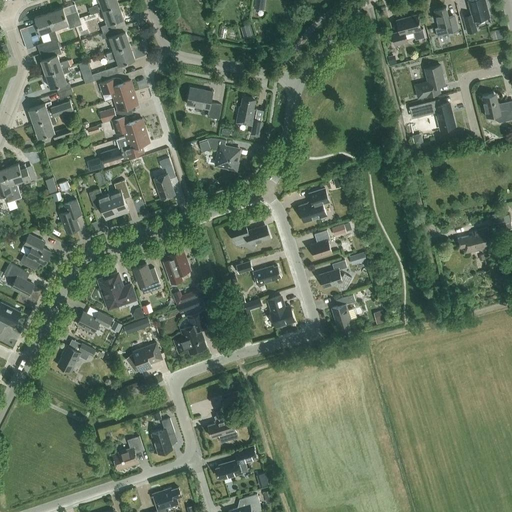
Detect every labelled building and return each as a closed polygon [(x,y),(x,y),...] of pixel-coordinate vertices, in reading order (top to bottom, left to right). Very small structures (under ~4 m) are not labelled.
[(100,0),(101,3),(88,7),(91,14),(103,9),(103,10),(119,4),(117,0),(100,0)] [(254,0),(254,8),(264,9),(265,0),(254,0)] [(474,20),(490,16),(485,0),(468,0),(472,14),(463,17),(468,32),(477,30),(474,20)] [(104,32),(117,28),(115,22),(124,19),(119,4),(103,10),(108,24),(102,26),(104,32)] [(458,29),(455,17),(454,12),(448,14),(446,6),(434,9),(439,26),(435,27),(437,36),(449,33),(448,32),(458,29)] [(76,26),(74,19),(72,13),(67,15),(64,8),(50,12),(55,28),(69,24),(70,28),(76,26)] [(59,41),(55,28),(50,12),(35,17),(41,33),(48,31),(53,43),(59,41)] [(405,34),(414,31),(416,39),(424,36),(423,29),(421,29),(417,14),(397,19),(400,31),(392,33),(395,45),(407,41),(405,34)] [(36,44),(29,25),(20,28),(27,47),(36,44)] [(115,51),(131,45),(126,30),(119,33),(117,28),(104,32),(106,38),(110,36),(115,51)] [(250,29),(242,31),(244,38),(252,35),(250,29)] [(131,45),(115,51),(107,54),(109,59),(117,57),(119,65),(136,60),(131,45)] [(62,68),(74,64),(72,58),(68,60),(68,59),(60,62),(58,55),(62,53),(60,47),(47,52),(48,57),(41,59),(46,74),(62,68)] [(388,55),(390,65),(397,63),(395,54),(388,55)] [(425,68),(428,81),(415,84),(418,97),(437,92),(436,86),(445,84),(440,65),(425,68)] [(56,86),(58,93),(72,88),(70,82),(67,83),(62,68),(46,74),(51,88),(56,86)] [(95,80),(108,76),(106,70),(93,74),(95,80)] [(112,90),(114,97),(134,91),(131,79),(117,84),(115,77),(99,82),(102,92),(112,90)] [(219,118),(222,104),(211,102),(213,91),(190,87),(187,104),(209,108),(207,116),(219,118)] [(73,94),(72,88),(58,93),(60,98),(73,94)] [(134,91),(114,97),(118,109),(138,103),(134,91)] [(499,121),(511,118),(511,102),(499,105),(496,93),(482,96),(487,117),(491,116),(499,121)] [(253,109),(255,99),(243,97),(241,106),(240,106),(237,121),(251,124),(254,109),(253,109)] [(433,113),(436,111),(441,129),(455,125),(449,102),(440,104),(438,98),(425,102),(428,113),(433,113)] [(51,110),(48,111),(46,104),(29,109),(34,124),(55,117),(55,116),(73,110),(70,100),(50,107),(51,110)] [(422,101),(407,103),(409,111),(423,109),(422,101)] [(117,117),(114,107),(100,111),(103,121),(117,117)] [(124,130),(126,136),(146,129),(143,118),(128,122),(126,115),(112,119),(116,132),(124,130)] [(55,132),(52,123),(57,122),(55,117),(34,124),(39,137),(53,133),(55,139),(73,133),(71,127),(55,132)] [(263,120),(253,118),(250,134),(260,135),(263,120)] [(87,127),(89,133),(100,130),(98,124),(87,127)] [(221,133),(229,135),(231,129),(222,127),(221,133)] [(126,136),(129,147),(122,150),(120,146),(100,152),(104,165),(121,160),(120,157),(123,156),(124,157),(145,151),(142,143),(150,141),(146,129),(126,136)] [(237,161),(239,148),(224,146),(226,140),(213,137),(211,137),(198,141),(202,151),(211,148),(219,149),(216,164),(229,167),(228,168),(237,170),(238,162),(237,161)] [(176,176),(172,164),(169,157),(159,160),(162,167),(165,166),(167,173),(154,178),(161,198),(175,193),(169,178),(176,176)] [(19,163),(4,168),(15,199),(22,197),(16,182),(24,179),(25,182),(31,180),(27,166),(21,168),(19,163)] [(9,201),(15,199),(4,168),(0,169),(0,196),(7,194),(9,201)] [(101,169),(95,172),(100,186),(107,183),(101,169)] [(50,191),(58,188),(53,175),(46,178),(50,191)] [(333,177),(336,187),(343,185),(340,175),(333,177)] [(116,190),(109,193),(117,214),(128,210),(124,198),(131,196),(125,179),(114,183),(116,190)] [(61,190),(70,188),(68,180),(59,183),(61,190)] [(323,203),(329,201),(325,187),(309,192),(312,201),(299,205),(301,213),(302,213),(305,221),(318,217),(319,217),(327,215),(323,203)] [(117,214),(109,193),(102,195),(100,188),(89,192),(95,209),(101,207),(106,218),(117,214)] [(52,194),(54,201),(61,199),(59,192),(52,194)] [(81,213),(76,199),(64,203),(67,211),(60,213),(67,232),(79,228),(75,215),(81,213)] [(503,215),(491,218),(493,227),(497,226),(499,234),(508,232),(503,215)] [(256,241),(269,237),(265,225),(248,230),(245,222),(230,227),(234,240),(247,236),(248,240),(247,242),(254,246),(256,241)] [(332,227),(335,235),(347,231),(344,223),(332,227)] [(466,252),(492,246),(488,227),(471,231),(472,234),(457,238),(460,248),(464,246),(466,252)] [(311,244),(315,257),(332,251),(328,240),(330,239),(327,229),(315,233),(317,242),(311,244)] [(35,268),(39,261),(45,263),(51,251),(42,246),(45,241),(29,233),(24,244),(31,248),(27,254),(25,253),(21,261),(20,261),(36,269),(36,268),(35,268)] [(164,261),(167,271),(171,283),(182,279),(180,273),(190,269),(183,250),(169,255),(171,258),(164,261)] [(367,259),(364,251),(349,256),(352,264),(367,259)] [(331,283),(339,287),(340,289),(346,287),(352,277),(344,273),(342,276),(341,275),(339,269),(347,266),(345,259),(332,263),(334,270),(320,274),(324,287),(329,285),(331,283)] [(236,264),(239,273),(253,269),(250,260),(236,264)] [(3,273),(15,279),(11,286),(29,295),(34,284),(26,280),(19,277),(23,269),(9,262),(3,273)] [(140,285),(141,285),(143,293),(161,286),(154,267),(148,269),(146,263),(134,267),(140,285)] [(253,271),(257,284),(277,278),(277,277),(281,276),(277,265),(274,266),(273,265),(253,271)] [(111,306),(135,298),(130,285),(122,287),(118,275),(116,274),(101,279),(100,282),(108,305),(111,306)] [(207,291),(204,283),(196,286),(199,294),(207,291)] [(237,296),(240,303),(246,301),(243,294),(237,296)] [(345,303),(355,300),(353,294),(336,299),(338,305),(332,307),(339,328),(352,324),(345,303)] [(275,326),(294,320),(290,305),(284,307),(281,295),(268,299),(272,311),(270,311),(275,326)] [(254,300),(240,304),(244,317),(252,315),(250,309),(256,307),(254,300)] [(13,326),(20,311),(1,301),(0,302),(0,332),(1,332),(4,325),(5,322),(13,326)] [(144,315),(141,306),(137,308),(136,308),(132,315),(133,315),(135,319),(144,315)] [(190,352),(206,346),(199,329),(209,325),(203,309),(188,315),(191,325),(181,328),(184,335),(173,339),(178,353),(189,349),(190,352)] [(383,309),(377,311),(380,319),(376,320),(377,323),(386,320),(383,309)] [(77,323),(94,332),(99,322),(108,326),(112,318),(99,311),(96,317),(83,311),(77,323)] [(115,320),(111,328),(118,331),(122,324),(115,320)] [(92,355),(95,349),(82,342),(78,350),(67,344),(62,352),(63,352),(57,364),(71,371),(79,355),(86,359),(89,353),(92,355)] [(156,342),(144,346),(133,351),(134,352),(126,358),(135,371),(140,369),(140,371),(152,366),(150,362),(162,358),(156,342)] [(241,401),(238,390),(221,395),(225,406),(241,401)] [(219,436),(236,431),(232,415),(214,420),(215,422),(207,425),(211,436),(218,434),(219,436)] [(162,420),(164,428),(152,433),(158,453),(172,448),(168,434),(175,432),(170,417),(162,420)] [(136,452),(144,449),(139,435),(127,439),(130,447),(113,453),(119,468),(139,461),(136,452)] [(242,473),(242,472),(248,470),(245,461),(258,458),(254,444),(235,449),(238,458),(219,464),(219,466),(216,467),(219,477),(223,476),(223,478),(242,473)] [(265,470),(259,471),(262,484),(269,482),(265,470)] [(152,493),(158,510),(151,511),(168,511),(167,507),(178,503),(176,497),(181,495),(178,486),(171,489),(171,487),(152,493)] [(264,491),(267,503),(273,501),(270,489),(264,491)] [(229,511),(254,511),(255,511),(262,510),(257,493),(243,497),(246,505),(228,510),(229,511)]
